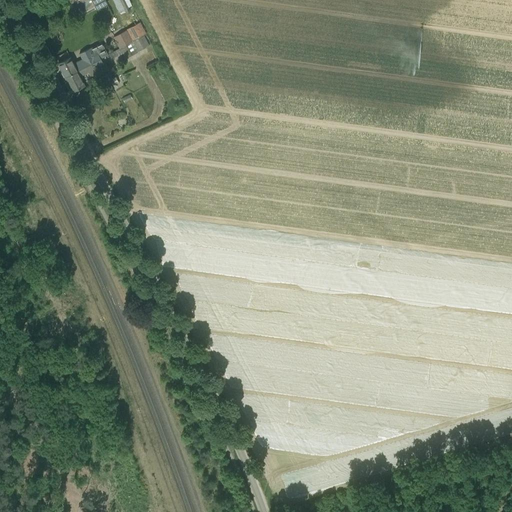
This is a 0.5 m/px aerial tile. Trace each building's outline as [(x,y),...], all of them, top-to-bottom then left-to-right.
[(91,0),(97,10),(107,4),(104,0),(91,0)] [(113,0),(119,12),(125,10),(126,13),(129,11),(128,8),(124,0),(113,0)] [(140,23),(127,30),(114,37),(120,48),(144,35),(146,34),(140,23)] [(149,45),(144,35),(120,48),(125,59),(149,45)] [(73,64),(70,57),(58,63),(64,75),(100,58),(94,46),(80,53),(82,59),(73,64)] [(91,78),(104,72),(101,66),(104,65),(100,58),(64,75),(73,91),(84,85),(80,76),(88,72),(91,78)] [(109,72),(102,75),(105,82),(106,81),(109,87),(115,84),(115,86),(119,84),(116,77),(112,79),(109,72)] [(124,103),(132,99),(130,94),(122,98),(124,103)]
